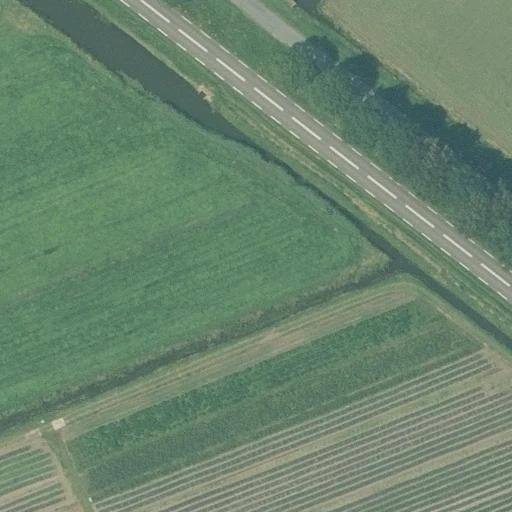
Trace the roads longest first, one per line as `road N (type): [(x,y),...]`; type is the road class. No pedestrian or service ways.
road 1 (secondary): [(511,289),(137,0)]
road 2 (unclassified): [(511,207),(242,0)]
